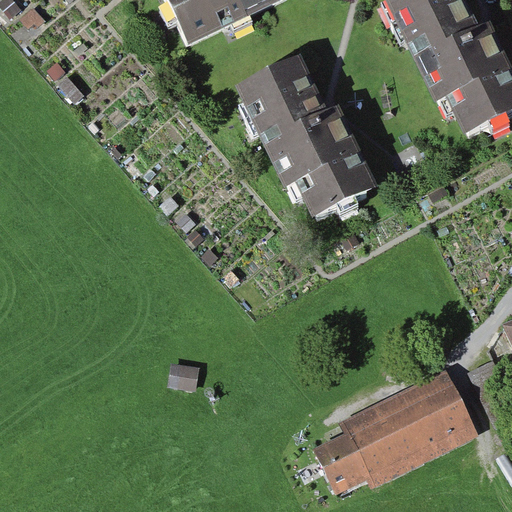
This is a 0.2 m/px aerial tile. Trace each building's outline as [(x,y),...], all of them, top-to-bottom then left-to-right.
[(153,0),(178,54),(297,0),(153,0)] [(455,0),(380,0),(433,113),(442,109),(459,146),(511,121),(511,87),(486,32),(473,38),(455,0)] [(295,66),(232,94),(279,199),(293,193),(308,228),(374,199),(335,114),(320,121),(295,66)] [(511,321),(501,326),(511,349),(511,321)] [(167,391),(197,395),(200,371),(170,367),(167,391)] [(483,446),(450,377),(341,429),(346,439),(311,456),(334,504),(370,486),(376,497),(483,446)]
